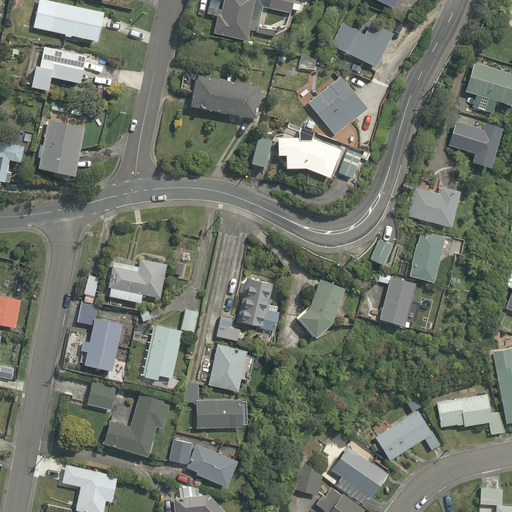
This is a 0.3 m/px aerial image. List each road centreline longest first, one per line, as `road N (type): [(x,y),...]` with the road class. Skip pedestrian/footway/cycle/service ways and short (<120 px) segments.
road 1 (residential): [(134,192),(212,190),(317,231),(349,229),(378,198),(410,97),(458,0)]
road 2 (residential): [(70,208),(15,511)]
road 3 (residential): [(172,0),(134,192)]
road 4 (residential): [(402,511),(443,471),(511,453)]
